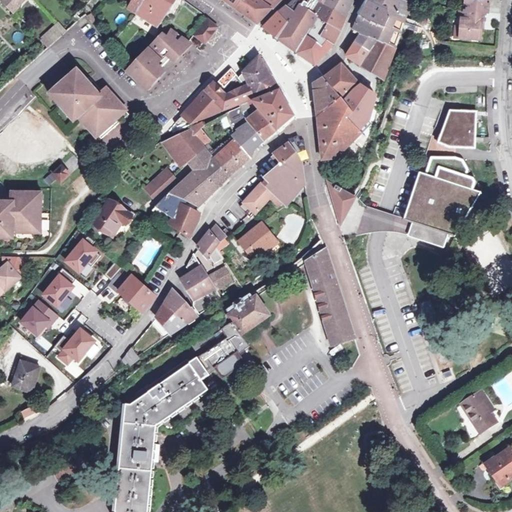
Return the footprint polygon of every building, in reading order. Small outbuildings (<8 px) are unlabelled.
[(24,0),(2,0),(1,1),(13,13),(24,0)] [(137,14),(146,0),(134,0),(129,9),(137,14)] [(146,0),(137,14),(156,28),(169,12),(175,0),(146,0)] [(242,0),(236,8),(255,21),(258,23),(273,7),(279,0),(242,0)] [(293,0),(287,6),(293,12),(291,16),(292,17),(278,39),(296,52),(307,35),(318,17),(326,5),(317,0),(293,0)] [(349,0),(328,0),(326,5),(346,17),(353,2),(349,0)] [(378,40),(396,48),(406,20),(407,18),(411,4),(400,0),(370,0),(355,28),(363,33),(378,40)] [(486,0),(467,0),(467,1),(469,1),(468,10),(486,11),(488,11),(488,3),(486,2),(486,0)] [(346,17),(326,5),(318,17),(328,24),(322,36),(334,44),(335,43),(346,17)] [(263,28),(278,39),(292,17),(291,16),(293,12),(287,6),(263,28)] [(468,10),(466,9),(465,17),(462,17),(461,26),(460,37),(480,39),(482,19),(484,19),(486,11),(468,10)] [(223,27),(208,17),(189,41),(195,46),(204,52),(223,27)] [(307,35),(296,52),(315,66),(334,44),(322,36),(328,24),(318,17),(307,35)] [(59,22),(40,40),(49,48),(67,31),(59,22)] [(182,35),(165,25),(156,36),(158,38),(130,69),(147,86),(157,76),(163,70),(161,68),(170,59),(177,66),(183,60),(195,46),(189,41),(182,35)] [(378,40),(363,33),(348,57),(362,65),(378,40)] [(396,48),(378,40),(362,65),(385,79),(396,48)] [(278,88),(263,63),(238,80),(244,88),(254,99),(260,96),(278,88)] [(74,75),(64,64),(48,80),(61,94),(56,99),(71,115),(75,112),(96,135),(119,114),(100,94),(99,94),(98,93),(96,93),(95,93),(93,93),(89,89),(90,87),(90,84),(88,81),(87,81),(79,72),(74,75)] [(342,65),(326,77),(342,97),(360,85),(342,65)] [(148,92),(151,89),(147,86),(130,69),(127,72),(148,92)] [(157,76),(147,86),(151,89),(161,79),(157,76)] [(342,97),(326,77),(318,82),(315,85),(319,117),(342,97)] [(91,78),(87,81),(88,81),(90,84),(90,87),(89,89),(93,93),(95,93),(96,93),(98,93),(99,94),(100,94),(119,114),(96,135),(102,141),(130,115),(104,86),(101,89),(91,78)] [(215,83),(183,116),(192,125),(205,119),(219,106),(225,111),(254,99),(244,88),(228,95),(215,83)] [(362,85),(355,91),(374,104),(377,96),(362,85)] [(348,98),(345,101),(354,112),(348,118),(367,136),(369,131),(362,126),(368,121),(369,120),(374,104),(355,91),(348,98)] [(294,116),(281,92),(256,102),(258,108),(260,110),(265,116),(277,130),(294,116)] [(342,97),(319,117),(324,159),(338,156),(354,140),(362,148),(367,136),(348,118),(354,112),(345,101),(342,97)] [(205,119),(225,111),(219,106),(205,119)] [(242,108),(220,117),(225,130),(242,122),(247,120),(244,113),(242,108)] [(477,111),(450,109),(439,142),(449,147),(476,148),(477,111)] [(265,116),(260,110),(247,120),(247,121),(249,120),(250,122),(249,123),(252,127),(265,116)] [(192,125),(183,116),(176,124),(181,130),(192,125)] [(265,141),(277,130),(265,116),(252,127),(265,141)] [(254,150),(265,141),(252,127),(249,123),(250,122),(249,120),(247,121),(247,120),(242,122),(244,127),(240,131),(240,132),(234,138),(251,158),(254,150)] [(31,172),(64,142),(45,122),(36,131),(27,121),(20,128),(13,121),(0,133),(0,155),(11,167),(20,160),(31,172)] [(198,125),(191,129),(192,130),(206,147),(212,141),(198,125)] [(219,187),(231,176),(214,156),(206,147),(192,130),(174,139),(190,161),(196,170),(200,167),(219,187)] [(231,176),(251,158),(234,138),(225,146),(224,145),(214,156),(231,176)] [(190,161),(174,139),(164,144),(183,167),(190,161)] [(275,155),(273,157),(275,159),(277,158),(282,164),(270,174),(271,175),(268,179),(266,180),(264,183),(278,195),(285,202),(287,204),(298,192),(306,184),(302,160),(290,144),(285,147),(275,155)] [(456,156),(432,156),(426,174),(425,173),(410,222),(413,223),(424,226),(420,238),(444,246),(443,247),(444,247),(449,234),(455,236),(481,192),(473,189),(476,181),(474,177),(467,175),(469,169),(464,159),(456,156)] [(71,175),(62,165),(52,174),(61,183),(71,175)] [(200,167),(196,170),(199,175),(188,183),(186,180),(171,195),(197,206),(200,208),(219,187),(200,167)] [(199,175),(196,170),(186,180),(188,183),(199,175)] [(167,171),(146,191),(152,197),(173,177),(167,171)] [(268,179),(260,171),(259,173),(259,174),(266,180),(268,179)] [(410,222),(425,173),(420,172),(405,218),(405,220),(410,222)] [(48,185),(55,180),(51,174),(44,178),(48,185)] [(335,174),(325,176),(327,191),(334,211),(348,192),(343,188),(337,188),(335,174)] [(278,195),(264,183),(255,193),(266,203),(272,197),(275,199),(281,205),(285,202),(278,195)] [(0,203),(0,237),(8,238),(8,232),(14,232),(39,231),(39,194),(11,192),(11,203),(9,203),(7,205),(6,206),(2,205),(2,204),(0,203)] [(396,232),(409,235),(413,223),(410,222),(405,220),(405,218),(393,214),(379,210),(366,205),(357,196),(351,193),(348,192),(334,211),(343,238),(372,232),(380,231),(388,231),(396,232)] [(266,203),(255,193),(245,203),(244,204),(248,209),(244,212),(250,218),(256,212),(266,203)] [(197,206),(171,195),(153,211),(163,217),(165,212),(173,217),(169,224),(191,238),(200,220),(201,215),(195,212),(197,206)] [(134,215),(110,201),(96,224),(113,235),(123,220),(126,222),(129,223),(134,215)] [(116,237),(126,222),(123,220),(113,235),(116,237)] [(263,223),(239,241),(253,259),(261,253),(276,240),(263,223)] [(409,236),(443,247),(444,246),(420,238),(424,226),(413,223),(409,235),(409,236)] [(213,235),(219,228),(215,224),(210,231),(213,235)] [(234,232),(240,239),(247,234),(241,227),(234,232)] [(219,228),(213,235),(220,243),(230,235),(226,230),(223,233),(219,228)] [(213,235),(210,231),(198,247),(208,258),(210,256),(215,263),(224,258),(216,247),(220,243),(213,235)] [(96,241),(90,235),(68,261),(80,271),(88,262),(93,266),(102,255),(91,246),(96,241)] [(278,242),(276,240),(261,253),(263,255),(278,242)] [(356,338),(327,248),(307,262),(315,289),(314,289),(325,324),(326,324),(333,346),(356,338)] [(202,267),(194,254),(187,267),(192,274),(202,267)] [(17,257),(5,258),(2,260),(7,265),(1,270),(0,269),(0,292),(4,289),(6,291),(21,278),(20,276),(28,268),(17,257)] [(117,261),(105,274),(112,280),(124,267),(117,261)] [(64,267),(58,274),(61,276),(46,294),(59,305),(74,286),(72,285),(77,278),(64,267)] [(157,297),(125,267),(111,283),(143,313),(157,297)] [(202,267),(192,274),(182,280),(194,300),(194,306),(199,313),(215,303),(208,293),(232,280),(224,268),(208,277),(202,267)] [(150,283),(159,287),(166,273),(158,268),(150,283)] [(166,303),(187,323),(197,315),(193,308),(188,308),(174,289),(166,303)] [(252,294),(228,310),(230,313),(229,315),(233,321),(243,335),(257,325),(271,315),(257,295),(254,298),(252,294)] [(41,300),(23,322),(39,335),(47,325),(50,321),(53,323),(59,315),(41,300)] [(385,353),(397,350),(382,300),(370,304),(385,353)] [(166,303),(157,317),(172,334),(187,323),(166,303)] [(243,335),(233,321),(231,322),(222,329),(228,337),(191,364),(188,360),(147,389),(149,393),(133,404),(127,404),(117,511),(151,511),(154,480),(151,480),(157,426),(209,390),(203,379),(248,347),(250,345),(243,335)] [(65,335),(55,346),(62,353),(60,356),(68,363),(75,356),(79,360),(95,341),(82,330),(72,341),(65,335)] [(141,359),(132,348),(122,360),(126,365),(129,362),(132,366),(141,359)] [(43,368),(22,361),(14,386),(34,393),(43,368)] [(482,391),(478,393),(491,413),(494,411),(482,391)] [(478,393),(461,404),(481,433),(497,422),(491,413),(478,393)] [(39,402),(23,410),(27,420),(43,412),(39,402)] [(399,468),(389,437),(379,442),(383,453),(385,453),(388,463),(385,463),(388,471),(399,468)] [(511,446),(488,463),(502,485),(511,477),(511,446)] [(79,454),(53,467),(59,479),(85,467),(79,454)]
